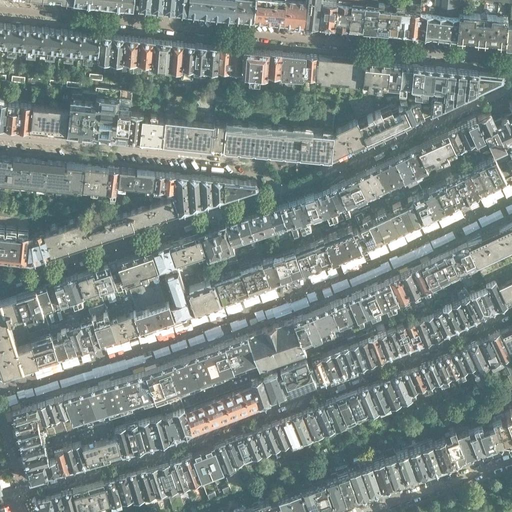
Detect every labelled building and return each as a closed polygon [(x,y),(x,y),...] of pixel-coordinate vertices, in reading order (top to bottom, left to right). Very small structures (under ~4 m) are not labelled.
[(163,9),(163,0),(138,0),(138,6),(163,9)] [(187,11),(188,0),(163,0),(163,9),(187,11)] [(198,12),(199,0),(188,0),(187,11),(190,11),(198,12)] [(210,13),(211,0),(199,0),(198,12),(210,13)] [(221,15),(222,0),(211,0),(210,13),(221,15)] [(233,16),(234,0),(222,0),(221,15),(233,16)] [(243,17),(244,0),(234,0),(233,16),(243,17)] [(253,18),(254,0),(244,0),(243,17),(246,17),(253,18)] [(263,19),(264,0),(254,0),(253,18),(263,19)] [(272,20),(274,0),(264,0),(263,19),(272,20)] [(283,21),(284,0),(274,0),(272,20),(283,21)] [(303,23),(305,0),(284,0),(283,21),(303,23)] [(320,0),(305,0),(303,23),(318,25),(321,1),(320,0)] [(336,0),(336,2),(333,26),(388,31),(397,32),(398,32),(406,33),(407,33),(410,5),(410,0),(336,0)] [(431,36),(434,0),(419,0),(419,6),(416,34),(431,36)] [(455,38),(458,11),(459,5),(459,0),(434,0),(431,36),(455,38)] [(511,0),(459,0),(459,5),(472,7),(472,0),(479,0),(508,3),(507,16),(504,43),(511,43),(511,0)] [(333,26),(336,2),(321,1),(318,25),(333,26)] [(416,34),(419,6),(410,5),(407,33),(416,34)] [(469,39),(471,13),(458,11),(455,38),(469,39)] [(480,41),(483,14),(471,13),(469,39),(480,41)] [(491,42),(494,15),(483,14),(480,41),(491,42)] [(504,43),(507,16),(494,15),(491,42),(504,43)] [(21,45),(23,25),(16,24),(12,24),(11,24),(5,23),(4,23),(2,43),(7,44),(7,51),(16,52),(16,44),(21,45)] [(40,47),(42,27),(42,26),(42,27),(35,26),(30,25),(30,26),(24,25),(23,25),(21,45),(26,45),(26,53),(35,54),(35,46),(40,47)] [(59,49),(61,28),(61,29),(54,28),(49,27),(43,27),(42,27),(40,47),(45,47),(44,55),(54,56),(54,48),(59,49)] [(78,51),(80,30),(80,31),(73,30),(68,29),(62,29),(62,28),(61,28),(59,49),(64,49),(63,57),(73,58),(73,50),(78,51)] [(98,53),(100,32),(99,32),(92,32),(87,31),(81,31),(81,30),(80,30),(78,51),(83,51),(82,59),(92,60),(93,52),(98,53)] [(109,59),(112,34),(100,32),(98,53),(97,58),(109,59)] [(121,60),(124,35),(112,34),(109,59),(121,60)] [(136,66),(139,36),(124,35),(121,60),(121,64),(125,65),(125,59),(132,60),(132,65),(136,66)] [(149,81),(151,64),(154,38),(139,36),(136,66),(140,66),(140,60),(147,61),(147,67),(143,66),(142,80),(149,81)] [(169,66),(171,40),(165,39),(160,39),(155,38),(154,38),(151,64),(169,66)] [(180,67),(183,41),(171,40),(169,66),(180,67)] [(193,66),(195,42),(183,41),(180,67),(180,74),(192,75),(193,66)] [(204,68),(207,43),(195,42),(193,66),(199,67),(198,76),(201,77),(201,78),(199,80),(198,89),(202,89),(204,68)] [(216,69),(219,45),(207,43),(204,68),(216,69)] [(228,71),(231,46),(219,45),(216,69),(228,71)] [(240,72),(243,47),(231,46),(228,71),(240,72)] [(252,80),(256,48),(243,47),(240,72),(248,73),(247,80),(252,80)] [(267,75),(269,50),(256,48),(252,80),(258,81),(258,74),(267,75)] [(280,78),(281,51),(269,50),(267,75),(267,77),(280,78)] [(290,99),(292,75),(304,76),(305,53),(281,51),(280,78),(279,98),(290,99)] [(315,77),(317,54),(305,53),(304,76),(315,77)] [(363,82),(363,81),(365,59),(317,54),(315,77),(321,78),(320,81),(330,82),(331,79),(347,80),(346,83),(356,84),(357,81),(363,82)] [(387,84),(389,62),(365,59),(363,81),(368,82),(368,86),(380,88),(381,83),(387,84)] [(399,86),(401,63),(389,62),(387,84),(386,90),(390,91),(391,85),(399,86)] [(410,85),(412,64),(401,63),(399,86),(398,92),(405,92),(405,85),(410,85)] [(420,94),(423,65),(412,64),(410,85),(415,86),(414,94),(420,94)] [(432,87),(434,66),(423,65),(420,94),(427,95),(427,87),(432,87)] [(441,107),(445,67),(434,66),(432,87),(435,88),(434,96),(432,96),(431,101),(430,112),(441,107)] [(464,96),(467,69),(445,67),(441,107),(464,96)] [(476,90),(478,71),(467,69),(464,96),(476,90)] [(476,90),(501,79),(502,73),(478,71),(476,90)] [(96,79),(95,84),(124,87),(119,137),(127,138),(129,112),(131,90),(143,92),(144,84),(103,80),(104,75),(95,75),(95,79),(96,79)] [(20,93),(21,85),(8,84),(8,92),(20,93)] [(91,134),(119,137),(124,87),(95,84),(95,90),(82,89),(82,90),(70,89),(68,106),(66,132),(91,134)] [(32,95),(33,87),(21,85),(20,93),(32,95)] [(226,107),(228,93),(216,92),(214,105),(226,107)] [(419,105),(420,100),(420,94),(414,94),(416,97),(409,101),(417,118),(424,115),(419,105)] [(417,118),(409,101),(408,101),(405,95),(400,97),(403,104),(411,121),(417,118)] [(32,102),(30,102),(31,99),(21,98),(21,101),(19,101),(17,127),(29,128),(32,102)] [(17,127),(19,101),(7,99),(4,126),(17,127)] [(431,101),(420,100),(419,105),(424,115),(430,112),(431,101)] [(511,100),(509,102),(511,109),(511,112),(506,115),(501,117),(494,121),(489,111),(477,116),(493,151),(506,145),(505,143),(508,142),(511,139),(511,100)] [(66,132),(68,106),(32,102),(29,128),(66,132)] [(411,121),(403,104),(392,109),(400,126),(411,121)] [(400,126),(392,109),(390,106),(367,117),(368,120),(359,125),(367,141),(381,135),(386,132),(400,126)] [(174,143),(178,109),(175,108),(175,114),(165,113),(164,118),(162,141),(174,143)] [(186,144),(190,110),(178,109),(174,143),(186,144)] [(198,145),(202,111),(190,110),(186,144),(198,145)] [(210,146),(213,120),(213,118),(204,117),(204,111),(202,111),(198,145),(210,146)] [(139,139),(141,116),(141,113),(129,112),(127,138),(139,139)] [(162,141),(164,118),(157,117),(157,113),(150,112),(149,117),(141,116),(139,139),(162,141)] [(222,147),(225,123),(225,121),(219,121),(219,118),(215,117),(214,121),(213,120),(210,146),(222,147)] [(367,141),(359,125),(356,117),(334,127),(336,131),(333,132),(331,158),(367,141)] [(485,136),(476,117),(466,122),(476,143),(479,142),(478,140),(485,136)] [(476,143),(466,122),(456,126),(465,145),(472,142),(473,144),(476,143)] [(331,158),(333,132),(302,129),(293,130),(287,129),(287,127),(277,128),(271,128),(271,126),(262,127),(256,126),(256,124),(246,125),(240,125),(240,123),(231,124),(225,123),(222,147),(319,156),(331,158)] [(468,151),(465,145),(456,126),(447,131),(457,152),(459,155),(468,151)] [(457,152),(447,131),(416,145),(426,167),(457,152)] [(431,177),(426,167),(416,145),(405,150),(393,156),(365,169),(375,191),(380,201),(385,198),(420,182),(431,177)] [(511,155),(507,148),(495,153),(498,161),(511,155)] [(505,178),(491,149),(483,153),(486,160),(497,182),(505,178)] [(82,186),(85,163),(84,163),(0,154),(0,182),(2,183),(2,180),(48,185),(48,188),(64,189),(64,186),(70,187),(71,185),(82,186)] [(497,182),(486,160),(478,164),(488,186),(497,182)] [(94,192),(96,164),(85,163),(82,186),(90,187),(90,192),(94,192)] [(106,189),(108,166),(96,164),(94,192),(97,193),(98,188),(106,189)] [(488,186),(478,164),(469,168),(480,190),(488,186)] [(114,201),(116,182),(118,166),(117,166),(109,166),(108,166),(106,189),(109,190),(109,196),(108,196),(107,202),(114,201)] [(153,186),(155,170),(146,169),(118,166),(116,182),(153,186)] [(480,190),(469,168),(461,172),(472,194),(480,190)] [(375,191),(365,169),(356,173),(366,196),(375,191)] [(163,187),(165,171),(155,170),(153,186),(153,188),(160,189),(160,187),(163,187)] [(173,192),(175,172),(165,171),(163,187),(167,187),(166,191),(173,192)] [(224,196),(248,188),(253,186),(253,187),(255,186),(256,185),(256,184),(257,184),(257,183),(256,182),(256,181),(255,180),(254,180),(253,180),(223,177),(218,176),(199,174),(199,175),(175,172),(173,192),(172,196),(177,211),(189,207),(224,196)] [(472,194),(461,172),(453,175),(463,198),(472,194)] [(366,196),(356,173),(346,178),(357,200),(366,196)] [(463,198),(453,175),(444,179),(455,202),(463,198)] [(361,209),(346,178),(337,182),(351,214),(361,209)] [(455,202),(444,179),(433,185),(444,208),(455,202)] [(351,214),(337,182),(329,186),(339,209),(344,207),(349,217),(352,216),(351,214)] [(444,208),(433,185),(422,190),(433,213),(444,208)] [(339,209),(329,186),(322,189),(321,190),(335,222),(336,222),(335,218),(338,216),(336,210),(339,209)] [(335,222),(321,190),(313,192),(321,215),(327,213),(330,220),(326,221),(327,225),(335,222)] [(433,213),(422,190),(411,195),(422,218),(433,213)] [(321,215),(313,192),(304,195),(312,218),(321,215)] [(422,218),(411,195),(411,194),(407,196),(410,202),(406,204),(415,221),(421,218),(422,218)] [(312,218),(304,195),(296,198),(307,228),(311,226),(309,220),(312,218)] [(177,211),(172,196),(127,211),(132,226),(177,211)] [(307,228),(296,198),(287,201),(296,225),(300,223),(302,229),(307,228)] [(400,229),(391,211),(387,213),(385,208),(389,206),(385,198),(380,201),(378,202),(382,210),(392,232),(400,229)] [(415,221),(406,204),(403,206),(400,199),(396,201),(397,202),(407,225),(408,225),(415,221)] [(296,225),(287,201),(279,204),(287,226),(291,224),(295,237),(300,235),(296,225)] [(407,225),(397,202),(393,204),(395,209),(391,211),(400,229),(407,225)] [(302,271),(295,249),(291,238),(287,226),(279,204),(270,207),(269,207),(276,230),(281,243),(284,253),(291,275),(301,271),(302,271)] [(276,230),(269,207),(258,211),(265,232),(265,233),(276,230)] [(30,214),(30,212),(19,211),(7,210),(0,209),(0,214),(6,215),(18,216),(30,217),(30,214)] [(392,232),(382,210),(378,211),(380,216),(376,218),(384,236),(392,232)] [(132,226),(127,211),(85,224),(90,240),(132,226)] [(265,232),(258,211),(246,215),(254,236),(265,232)] [(254,236),(246,215),(236,218),(243,240),(254,236)] [(384,236),(376,218),(372,220),(370,215),(366,217),(376,240),(384,236)] [(90,240),(85,224),(83,218),(75,220),(74,217),(49,225),(50,229),(43,231),(50,253),(90,240)] [(376,240),(366,217),(363,219),(365,224),(361,225),(363,230),(369,244),(376,240)] [(243,240),(236,218),(225,222),(232,243),(243,240)] [(369,244),(363,230),(359,232),(353,219),(350,221),(352,225),(361,247),(369,244)] [(511,219),(511,220),(511,219),(466,241),(483,278),(486,283),(495,279),(506,303),(506,302),(507,303),(508,302),(511,299),(511,219)] [(232,243),(225,222),(212,226),(220,252),(234,247),(232,243)] [(361,247),(352,225),(348,227),(349,229),(338,234),(337,231),(329,234),(330,237),(324,239),(332,259),(361,247)] [(220,252),(212,226),(198,231),(207,256),(220,252)] [(50,253),(43,231),(42,229),(32,233),(39,257),(50,253)] [(14,258),(16,232),(5,231),(2,257),(14,258)] [(207,256),(198,231),(170,241),(182,276),(210,266),(207,256)] [(26,260),(28,234),(16,232),(14,258),(26,260)] [(39,257),(32,233),(28,234),(26,260),(30,260),(39,257)] [(322,263),(314,241),(310,243),(309,239),(298,243),(299,247),(295,249),(302,271),(322,263)] [(332,259),(324,239),(319,241),(318,240),(314,241),(322,263),(332,259)] [(193,309),(183,279),(182,276),(170,241),(169,241),(152,247),(158,266),(160,273),(164,271),(173,300),(169,302),(174,316),(193,309)] [(483,278),(466,241),(457,245),(468,270),(467,270),(467,276),(468,279),(471,283),(474,282),(483,278)] [(291,275),(284,253),(281,243),(270,246),(269,245),(258,249),(270,282),(271,282),(291,275)] [(468,270),(457,245),(448,249),(458,271),(466,268),(467,271),(467,270),(468,270)] [(158,266),(152,247),(117,259),(125,279),(125,282),(149,273),(148,269),(158,266)] [(270,282),(258,249),(247,253),(251,264),(259,286),(270,282)] [(465,286),(463,281),(458,271),(448,249),(439,254),(453,285),(456,290),(465,286)] [(453,285),(439,254),(430,258),(440,280),(444,289),(453,285)] [(440,280),(430,258),(429,259),(421,262),(421,263),(430,284),(440,280)] [(125,279),(117,259),(108,262),(114,277),(116,284),(117,287),(121,286),(120,281),(125,279)] [(248,290),(240,268),(238,259),(228,262),(239,294),(248,290)] [(114,277),(108,262),(101,264),(107,280),(114,277)] [(239,294),(228,262),(211,268),(211,270),(221,300),(239,294)] [(430,284),(421,263),(410,268),(424,300),(435,295),(430,284)] [(107,280),(101,264),(92,267),(100,290),(116,284),(114,277),(107,280)] [(259,286),(251,264),(240,268),(248,290),(259,286)] [(169,302),(160,273),(158,266),(148,269),(149,273),(125,282),(131,300),(140,328),(174,316),(169,302)] [(104,300),(100,290),(92,267),(77,273),(84,293),(88,306),(89,307),(97,304),(104,302),(104,300)] [(424,300),(410,268),(399,272),(408,294),(415,309),(426,304),(424,300)] [(221,300),(211,270),(202,273),(212,303),(221,300)] [(84,293),(77,273),(77,272),(70,275),(79,302),(83,301),(81,294),(84,293)] [(408,294),(399,272),(389,277),(399,298),(408,294)] [(212,303),(202,273),(192,276),(202,306),(211,303),(212,303)] [(79,302),(70,275),(61,278),(69,299),(72,298),(74,304),(71,305),(72,311),(81,308),(79,302)] [(202,306),(192,276),(183,279),(193,309),(202,306)] [(401,303),(399,298),(389,277),(381,280),(392,305),(393,306),(401,303)] [(69,299),(61,278),(54,280),(62,305),(66,304),(65,300),(69,299)] [(506,303),(495,279),(486,283),(487,285),(497,307),(506,303)] [(66,317),(62,305),(54,280),(45,283),(58,320),(66,317)] [(392,305),(381,280),(373,284),(382,304),(386,302),(388,307),(392,305)] [(467,290),(476,286),(474,282),(471,283),(465,286),(467,290)] [(58,320),(45,283),(35,286),(52,334),(62,331),(59,323),(58,320)] [(382,304),(373,284),(365,287),(376,312),(379,311),(377,306),(382,304)] [(497,307),(487,285),(478,290),(488,312),(491,310),(497,307)] [(52,334),(35,287),(25,290),(16,293),(31,340),(52,334)] [(380,323),(376,312),(365,287),(357,291),(366,311),(369,319),(373,317),(376,324),(380,323)] [(128,298),(125,288),(120,289),(124,300),(128,298)] [(488,312),(478,290),(468,294),(479,316),(485,313),(488,312)] [(366,311),(357,291),(348,295),(356,314),(359,320),(364,318),(362,313),(366,311)] [(470,320),(460,298),(456,291),(447,295),(451,302),(461,324),(470,320)] [(31,340),(16,293),(0,298),(0,371),(1,371),(20,365),(38,360),(31,340)] [(479,316),(468,294),(460,298),(470,320),(479,316)] [(119,295),(111,297),(114,305),(122,302),(119,295)] [(356,314),(348,295),(338,299),(347,318),(356,314)] [(306,296),(296,298),(298,306),(308,303),(306,296)] [(114,305),(111,297),(104,300),(104,302),(106,307),(114,305)] [(347,318),(338,299),(329,302),(337,322),(338,322),(347,318)] [(140,328),(131,300),(107,309),(116,336),(140,328)] [(283,313),(291,310),(288,301),(280,303),(283,313)] [(106,307),(104,302),(97,304),(99,310),(106,307)] [(337,322),(329,302),(320,306),(331,331),(335,329),(332,324),(337,322)] [(461,324),(451,302),(441,307),(452,329),(461,324)] [(91,314),(89,307),(88,306),(83,308),(85,315),(91,314)] [(331,331),(320,306),(311,310),(319,329),(324,327),(326,333),(331,331)] [(452,329),(441,307),(432,311),(443,333),(452,329)] [(116,336),(107,309),(97,313),(98,318),(95,319),(93,314),(91,314),(92,317),(100,341),(101,341),(115,337),(116,336)] [(321,333),(319,329),(311,310),(302,314),(312,337),(321,333)] [(443,333),(432,311),(423,315),(432,337),(443,333)] [(312,337),(302,314),(293,317),(303,340),(312,337)] [(432,337),(423,315),(414,319),(422,341),(432,337)] [(100,341),(92,317),(81,321),(89,345),(100,341)] [(274,364),(308,351),(303,340),(293,317),(275,323),(263,327),(247,333),(256,361),(262,378),(270,400),(285,394),(274,364)] [(422,341),(414,319),(405,323),(413,344),(422,341)] [(76,348),(70,328),(67,329),(65,321),(59,323),(62,331),(68,351),(76,348)] [(89,345),(81,321),(69,324),(70,328),(76,348),(89,345)] [(511,347),(511,322),(499,329),(509,349),(511,347)] [(413,344),(405,323),(395,326),(404,348),(413,344)] [(404,348),(395,326),(386,330),(394,352),(404,348)] [(511,356),(509,349),(499,329),(488,334),(500,358),(501,360),(503,366),(506,371),(510,380),(511,378),(511,356)] [(394,352),(386,330),(377,334),(385,355),(394,352)] [(68,351),(62,331),(52,334),(58,354),(68,351)] [(256,361),(247,333),(235,337),(245,365),(256,361)] [(358,341),(355,333),(345,336),(349,344),(357,366),(366,363),(358,341)] [(58,354),(52,334),(31,340),(38,360),(58,354)] [(385,355),(377,334),(367,337),(376,359),(385,355)] [(500,358),(488,334),(477,339),(489,363),(500,358)] [(245,365),(235,337),(224,341),(234,369),(245,365)] [(376,359),(367,337),(358,341),(366,363),(376,359)] [(489,363),(477,339),(466,344),(477,368),(478,368),(489,363)] [(234,369),(224,341),(222,341),(213,345),(222,371),(222,373),(234,369)] [(357,366),(349,344),(339,348),(348,370),(357,366)] [(477,368),(466,344),(458,348),(467,367),(472,365),(473,369),(477,368)] [(222,371),(213,345),(202,349),(211,375),(222,371)] [(329,377),(321,355),(318,347),(308,351),(320,381),(329,377)] [(348,370),(339,348),(330,352),(339,373),(348,370)] [(467,367),(458,348),(450,352),(461,375),(465,373),(463,369),(467,367)] [(211,375),(202,349),(190,353),(199,379),(211,375)] [(308,351),(274,364),(285,394),(289,392),(289,393),(315,383),(315,382),(320,381),(308,351)] [(339,373),(330,352),(321,355),(329,377),(339,373)] [(461,375),(450,352),(441,355),(450,374),(455,372),(457,377),(461,375)] [(199,379),(190,353),(179,357),(188,383),(199,379)] [(450,374),(441,355),(433,358),(444,382),(448,380),(446,376),(450,374)] [(191,390),(188,383),(179,357),(168,361),(179,394),(189,391),(191,390)] [(444,382),(433,358),(425,361),(434,381),(438,379),(440,384),(444,382)] [(492,371),(503,366),(501,360),(490,366),(492,371)] [(179,394),(168,361),(156,365),(165,391),(168,399),(179,394)] [(434,381),(425,361),(417,364),(428,389),(432,387),(430,382),(434,381)] [(428,389),(417,364),(409,367),(418,387),(422,386),(424,390),(428,389)] [(165,391),(156,365),(145,368),(153,395),(165,391)] [(418,387),(409,367),(401,371),(412,395),(416,394),(414,389),(418,387)] [(153,395),(145,368),(134,372),(143,398),(153,395)] [(412,395),(401,371),(390,375),(401,400),(412,396),(412,395)] [(510,380),(506,371),(486,381),(489,388),(510,380)] [(147,410),(146,406),(143,398),(134,372),(133,373),(122,376),(132,402),(134,410),(136,419),(144,446),(156,442),(149,415),(147,410)] [(259,405),(251,381),(247,372),(225,380),(225,378),(214,382),(226,417),(259,405)] [(401,400),(390,375),(378,379),(390,405),(401,400)] [(132,402),(122,376),(110,380),(120,406),(132,402)] [(270,400),(262,378),(251,381),(259,405),(270,400)] [(390,405),(378,379),(367,383),(379,409),(390,405)] [(120,406),(110,380),(99,383),(108,410),(120,406)] [(226,417),(214,382),(199,388),(201,393),(211,423),(220,420),(226,417)] [(108,410),(99,383),(87,387),(96,414),(108,410)] [(379,409),(367,383),(357,388),(367,411),(368,414),(379,409)] [(96,414),(87,387),(75,390),(87,425),(98,422),(96,414)] [(367,411),(357,388),(345,392),(356,415),(357,418),(363,416),(361,413),(367,411)] [(87,425),(75,390),(64,394),(71,415),(76,428),(87,425)] [(201,427),(191,396),(189,391),(179,394),(192,430),(201,427)] [(356,415),(345,392),(335,396),(346,422),(346,423),(352,420),(351,417),(356,415)] [(211,423),(201,393),(191,396),(201,427),(203,426),(211,423)] [(478,398),(476,393),(467,397),(469,402),(478,398)] [(71,415),(64,394),(55,396),(61,415),(65,413),(66,416),(71,415)] [(192,430),(179,394),(168,399),(158,402),(159,406),(161,412),(161,414),(169,439),(192,430)] [(61,415),(55,396),(46,399),(53,422),(58,421),(56,416),(61,415)] [(346,422),(335,396),(323,401),(335,426),(346,422)] [(53,422),(46,399),(38,401),(41,413),(43,420),(47,418),(48,421),(47,421),(50,431),(47,432),(48,436),(49,436),(57,434),(53,422)] [(41,413),(38,401),(28,404),(12,409),(14,419),(41,413)] [(337,431),(323,401),(313,405),(324,430),(326,435),(337,431)] [(159,406),(158,402),(146,406),(147,410),(159,406)] [(324,430),(313,405),(302,409),(313,434),(324,430)] [(313,434),(302,409),(291,413),(302,438),(313,434)] [(169,439),(161,414),(161,412),(149,415),(156,442),(169,439)] [(31,420),(35,419),(36,422),(43,421),(43,420),(41,413),(14,419),(16,427),(32,423),(31,420)] [(302,438),(291,413),(279,418),(290,441),(291,443),(302,438)] [(511,440),(511,434),(507,420),(501,422),(500,417),(496,419),(505,443),(511,440)] [(121,452),(113,426),(111,418),(98,422),(87,425),(76,428),(80,441),(88,462),(89,462),(89,461),(121,452)] [(290,441),(279,418),(270,422),(280,444),(290,441)] [(144,446),(136,419),(125,422),(132,449),(144,446)] [(505,443),(496,419),(492,420),(494,425),(488,427),(495,446),(496,446),(496,447),(505,443)] [(495,446),(488,427),(488,425),(482,427),(480,420),(476,421),(477,425),(486,450),(495,446)] [(46,428),(43,421),(36,422),(32,423),(16,427),(19,436),(39,430),(46,428)] [(132,449),(125,422),(113,426),(121,452),(132,449)] [(280,444),(270,422),(261,425),(271,448),(280,444)] [(465,457),(455,429),(453,424),(449,425),(452,434),(445,437),(454,461),(461,459),(465,457)] [(271,448),(261,425),(252,429),(261,452),(271,448)] [(476,453),(470,434),(466,425),(455,429),(465,457),(476,453)] [(486,450),(477,425),(474,426),(476,432),(470,434),(476,453),(477,453),(479,452),(480,454),(484,453),(483,451),(486,450)] [(46,428),(39,430),(19,436),(20,442),(21,444),(41,438),(48,436),(47,432),(46,428)] [(261,452),(252,429),(242,432),(252,456),(254,461),(260,458),(258,453),(261,452)] [(252,456),(242,432),(234,436),(243,459),(252,456)] [(454,461),(445,437),(444,434),(432,439),(441,466),(454,461)] [(243,459),(234,436),(223,440),(235,468),(241,466),(239,461),(243,459)] [(46,448),(43,438),(41,438),(21,444),(24,454),(46,448)] [(441,466),(432,439),(420,443),(429,470),(441,466)] [(235,468),(223,440),(213,444),(231,491),(242,487),(235,468)] [(88,462),(80,441),(71,444),(77,465),(88,462)] [(429,470),(420,443),(407,448),(417,474),(429,470)] [(77,465),(71,444),(62,446),(62,448),(68,467),(69,467),(77,465)] [(231,491),(213,444),(189,453),(200,478),(203,487),(208,499),(208,500),(231,491)] [(55,455),(53,451),(52,446),(48,448),(46,448),(24,454),(26,465),(44,460),(48,459),(48,457),(55,455)] [(68,467),(62,448),(53,451),(55,455),(55,457),(59,470),(68,467)] [(417,474),(407,448),(395,452),(404,479),(417,474)] [(404,479),(395,452),(383,456),(392,483),(404,479)] [(200,478),(189,453),(180,457),(179,457),(189,483),(200,478)] [(381,487),(371,460),(363,463),(361,456),(357,457),(369,491),(377,489),(377,488),(381,487)] [(392,483),(383,456),(371,460),(381,487),(392,483)] [(59,470),(55,457),(48,459),(44,460),(47,473),(59,470)] [(189,483),(179,457),(168,460),(177,486),(178,486),(189,483)] [(369,491),(357,457),(353,459),(356,466),(348,469),(357,495),(361,494),(369,491)] [(47,473),(44,460),(26,465),(30,478),(31,478),(47,473)] [(177,486),(168,460),(158,463),(167,489),(172,505),(174,510),(184,507),(178,486),(177,486)] [(167,489),(158,463),(146,466),(156,493),(167,489)] [(156,493),(146,466),(125,472),(132,495),(133,497),(143,494),(148,511),(161,511),(161,508),(156,493)] [(345,500),(336,473),(333,466),(329,467),(331,475),(324,477),(325,479),(333,504),(345,500)] [(357,495),(348,469),(336,473),(345,500),(357,495)] [(132,495),(125,472),(114,475),(121,498),(132,495)] [(121,498),(114,475),(103,479),(110,502),(121,498)] [(110,502),(103,479),(72,488),(78,508),(100,502),(100,505),(110,502)] [(333,504),(325,479),(313,483),(321,508),(333,504)] [(310,511),(321,508),(313,483),(300,487),(309,511),(310,511)] [(208,499),(203,487),(192,492),(196,504),(208,499)] [(309,511),(300,487),(288,492),(295,511),(309,511)] [(78,508),(72,488),(60,491),(63,503),(64,503),(66,511),(78,509),(78,508)] [(63,503),(60,491),(35,498),(34,501),(34,502),(38,511),(58,505),(63,503)] [(295,511),(288,492),(284,493),(283,491),(276,493),(277,496),(276,496),(277,499),(281,511),(295,511)] [(281,511),(277,499),(270,501),(269,499),(264,501),(267,511),(281,511)] [(267,511),(264,501),(258,503),(259,505),(252,508),(253,511),(267,511)]
